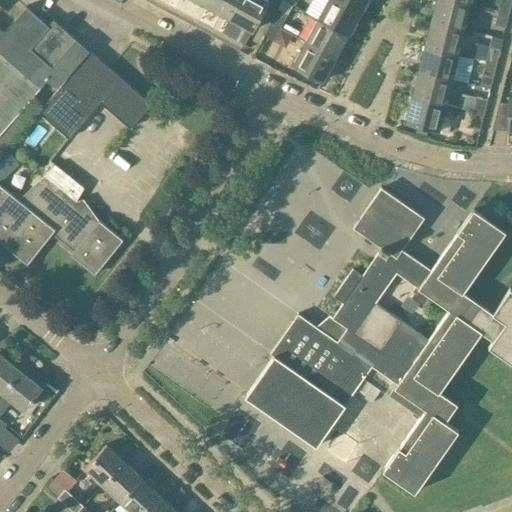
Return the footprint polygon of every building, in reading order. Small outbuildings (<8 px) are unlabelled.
[(237,0),(208,0),(206,6),(228,18),(237,0)] [(268,0),(267,0),(237,0),(228,18),(252,31),(268,0)] [(280,28),(293,5),(283,0),(282,0),(277,9),(270,23),(280,28)] [(347,35),(359,12),(337,0),(327,0),(318,19),(347,35)] [(337,0),(359,12),(365,0),(337,0)] [(464,28),(471,2),(460,0),(436,0),(431,20),(464,28)] [(511,0),(500,0),(498,9),(509,12),(511,0)] [(52,68),(76,40),(54,21),(49,27),(27,8),(4,35),(0,31),(0,133),(55,70),(52,68)] [(506,28),(509,12),(498,9),(494,25),(506,28)] [(334,58),(347,35),(318,19),(305,42),(334,58)] [(458,54),(464,28),(431,20),(425,46),(458,54)] [(273,41),(280,28),(270,23),(264,35),(273,41)] [(322,81),(334,58),(305,42),(292,65),(322,81)] [(425,46),(419,71),(452,79),(458,54),(425,46)] [(489,47),(485,61),(497,63),(500,49),(489,47)] [(90,53),(38,113),(68,140),(100,103),(130,129),(151,105),(90,53)] [(493,78),(497,63),(485,61),(482,76),(493,78)] [(419,71),(412,96),(446,104),(452,79),(419,71)] [(439,131),(446,104),(412,96),(406,122),(439,131)] [(476,97),(473,110),(484,113),(488,100),(476,97)] [(480,129),(484,113),(473,110),(469,126),(480,129)] [(76,202),(85,187),(55,164),(44,176),(19,200),(0,185),(0,242),(28,265),(52,234),(74,252),(71,256),(95,275),(123,240),(76,202)] [(414,493),(458,431),(445,422),(458,404),(440,391),(482,332),(493,340),(489,346),(511,362),(511,288),(510,288),(493,313),(463,292),(506,232),(474,209),(432,269),(403,249),(425,217),(382,187),(354,228),(383,247),(363,276),(354,269),(335,296),(344,303),(324,332),(298,314),(270,354),(273,356),(244,397),(316,447),(369,371),(372,367),(397,383),(394,388),(389,396),(420,418),(383,471),(414,493)] [(0,354),(0,390),(2,392),(20,370),(0,354)] [(0,419),(0,415),(13,400),(25,409),(42,387),(20,370),(2,392),(0,394),(0,432),(7,424),(0,419)] [(84,468),(103,485),(124,462),(106,445),(84,468)] [(142,478),(124,462),(103,485),(120,501),(142,478)] [(150,478),(144,481),(142,478),(120,501),(131,511),(144,511),(160,496),(154,490),(156,483),(150,478)] [(65,488),(57,496),(73,511),(77,511),(84,505),(83,505),(65,488)] [(144,511),(177,511),(160,496),(144,511)]
